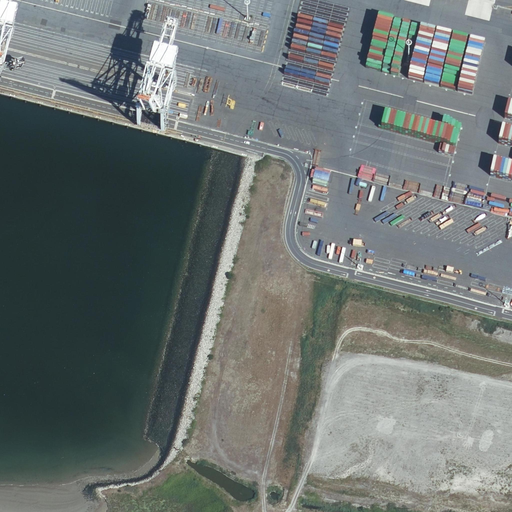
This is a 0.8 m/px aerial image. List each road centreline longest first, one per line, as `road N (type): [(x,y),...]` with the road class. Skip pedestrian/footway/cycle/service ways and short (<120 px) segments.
road 1 (unknown): [(417,79),(367,60),(338,101),(287,104),(0,25)]
road 2 (unknown): [(417,79),(366,166),(330,165)]
